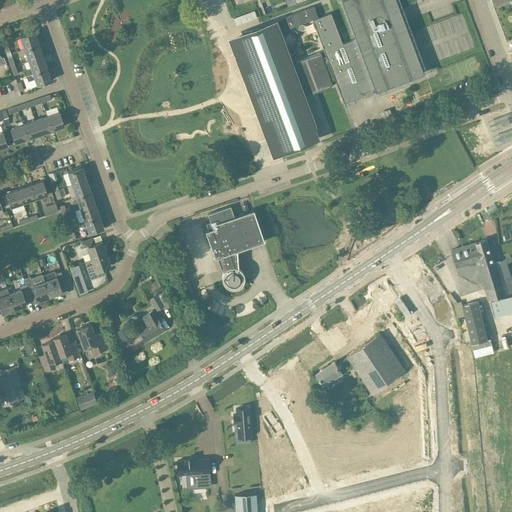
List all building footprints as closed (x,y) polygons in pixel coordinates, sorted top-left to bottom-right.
[(331,83),(331,80),(334,79),(343,103),(362,96),(361,94),(363,93),(365,98),(373,94),(372,89),(374,88),(375,91),(423,73),(395,0),(340,0),(355,38),(342,43),(331,13),(312,20),(326,55),(322,57),(321,54),(320,53),(319,53),(318,53),(317,53),(298,60),(297,61),(296,62),(296,63),(296,64),(296,65),(292,66),(276,23),(239,37),(251,70),(246,71),(264,119),(269,118),(281,150),(319,136),(302,93),(306,91),(307,92),(307,93),(308,94),(309,94),(310,94),(311,94),(329,87),(330,86),(331,86),(331,85),(331,84),(332,84),(331,83)] [(285,17),(286,19),(289,28),(310,20),(312,19),(317,17),(314,8),(313,6),(285,17)] [(25,48),(39,43),(34,31),(20,36),(25,48)] [(25,48),(29,60),(43,55),(39,43),(25,48)] [(47,67),(43,55),(29,60),(31,67),(24,70),(26,75),(47,67)] [(7,58),(10,67),(15,65),(12,57),(7,58)] [(18,74),(15,65),(10,67),(13,75),(18,74)] [(47,67),(26,75),(28,81),(35,79),(37,85),(52,80),(47,67)] [(21,81),(16,83),(19,92),(24,90),(21,81)] [(42,102),(40,98),(28,102),(30,106),(42,102)] [(30,106),(28,102),(16,106),(18,111),(30,106)] [(46,116),(51,130),(63,125),(59,112),(46,116)] [(34,120),(39,134),(51,130),(46,116),(34,120)] [(28,122),(22,124),(27,138),(39,134),(34,120),(28,122)] [(15,142),(27,138),(22,124),(21,121),(16,124),(17,126),(10,129),(15,142)] [(0,126),(0,125),(0,147),(7,145),(11,144),(8,137),(4,138),(0,126)] [(68,172),(72,185),(86,180),(82,167),(68,172)] [(49,173),(48,174),(54,191),(59,189),(56,180),(55,180),(52,172),(49,173)] [(30,184),(35,199),(47,194),(43,179),(30,184)] [(72,185),(76,196),(76,197),(91,192),(86,180),(72,185)] [(35,199),(30,184),(18,188),(23,203),(35,199)] [(10,207),(23,203),(18,188),(5,193),(10,207)] [(59,189),(54,191),(57,199),(64,196),(65,194),(63,188),(59,189)] [(80,209),(95,204),(91,192),(76,197),(76,196),(72,198),(74,203),(78,202),(80,208),(80,209)] [(85,221),(99,216),(95,204),(80,209),(80,208),(75,210),(79,222),(84,220),(85,221)] [(235,251),(264,241),(260,229),(253,209),(214,223),(214,220),(206,223),(208,229),(205,230),(215,258),(217,257),(221,270),(222,270),(224,271),(223,272),(223,273),(222,274),(222,276),(222,277),(222,279),(222,280),(223,281),(223,282),(224,283),(225,285),(226,285),(228,286),(228,287),(229,287),(231,288),(233,288),(234,288),(235,287),(236,287),(238,286),(239,285),(240,285),(241,284),(242,283),(243,282),(243,281),(243,280),(243,279),(244,278),(244,277),(244,276),(243,275),(243,274),(243,273),(243,272),(242,272),(242,271),(241,270),(240,269),(239,268),(237,267),(236,267),(236,266),(235,251)] [(99,216),(85,221),(89,233),(104,228),(99,216)] [(10,223),(7,224),(0,226),(0,231),(12,227),(10,223)] [(89,253),(91,259),(106,253),(103,242),(95,245),(93,238),(82,242),(84,248),(80,249),(82,255),(89,253)] [(476,261),(490,317),(511,311),(511,287),(505,259),(492,262),(486,239),(448,248),(453,267),(476,261)] [(106,253),(91,259),(93,265),(86,267),(90,279),(94,278),(105,274),(103,266),(110,264),(106,253)] [(40,267),(46,265),(44,258),(38,260),(40,267)] [(87,292),(77,264),(68,268),(78,295),(87,292)] [(55,271),(42,275),(42,276),(50,296),(62,291),(60,284),(65,283),(61,271),(56,273),(55,271)] [(30,276),(24,279),(26,284),(30,295),(35,293),(38,300),(50,296),(42,276),(31,280),(31,278),(30,276)] [(22,289),(9,293),(15,309),(26,304),(24,297),(30,295),(26,284),(21,286),(22,289)] [(0,306),(3,313),(15,309),(9,293),(8,294),(7,288),(0,290),(0,306)] [(157,294),(149,299),(156,310),(164,306),(157,295),(157,294)] [(157,316),(152,309),(142,315),(146,322),(141,325),(140,323),(135,326),(143,340),(164,328),(157,316)] [(377,317),(358,330),(367,342),(386,329),(377,317)] [(94,337),(90,325),(78,329),(84,348),(91,346),(93,353),(106,348),(100,335),(94,337)] [(53,338),(54,340),(61,356),(68,353),(70,359),(80,355),(76,344),(70,346),(66,334),(53,338)] [(61,358),(54,340),(43,344),(48,357),(41,359),(45,371),(55,367),(53,361),(61,358)] [(363,345),(352,352),(358,362),(370,354),(363,345)] [(399,348),(380,361),(388,373),(407,360),(399,348)] [(370,354),(358,362),(365,372),(377,364),(370,354)] [(347,357),(337,364),(342,372),(343,373),(353,366),(347,357)] [(342,372),(337,364),(335,361),(317,373),(324,384),(342,372)] [(7,374),(0,376),(0,397),(2,404),(17,399),(17,398),(24,395),(20,382),(15,365),(5,368),(7,374)] [(272,396),(272,397),(285,415),(296,408),(292,402),(301,396),(287,375),(272,385),(274,387),(278,393),(277,394),(278,395),(274,398),(272,396)] [(108,399),(118,396),(115,388),(106,392),(108,399)] [(409,389),(388,390),(389,403),(396,403),(397,414),(421,412),(420,395),(412,395),(411,394),(409,394),(409,389)] [(93,392),(77,398),(80,407),(96,401),(93,392)] [(236,414),(233,414),(233,422),(234,422),(235,429),(234,430),(237,430),(238,437),(250,436),(248,407),(236,408),(236,414)] [(270,411),(263,416),(274,434),(282,429),(270,411)] [(399,436),(398,436),(399,453),(423,452),(422,435),(408,436),(408,428),(398,428),(399,436)] [(185,460),(177,460),(177,474),(188,473),(189,486),(210,485),(209,466),(208,459),(208,458),(207,458),(198,459),(191,459),(191,458),(185,458),(185,460)] [(429,492),(407,494),(408,506),(429,504),(430,504),(429,492)] [(257,511),(256,493),(234,494),(235,511),(257,511)]
